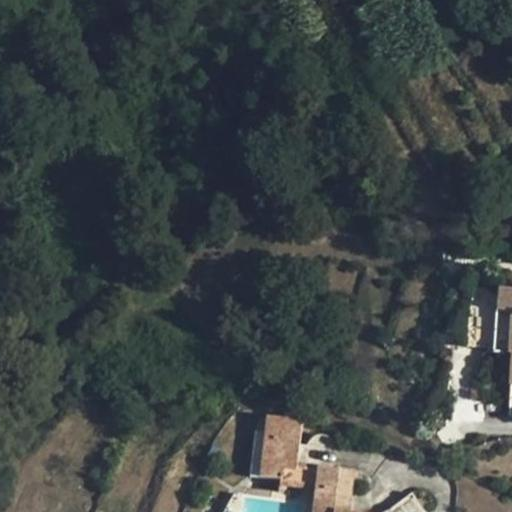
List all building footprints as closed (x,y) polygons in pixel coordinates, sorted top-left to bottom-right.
[(511,289),(499,289),(497,332),(510,332),(508,354),(511,355),(511,354),(511,289)] [(496,353),(508,354),(510,332),(497,332),(496,353)] [(301,423),(267,419),(265,435),(260,478),(280,480),(279,487),(285,487),(304,490),(307,467),(296,466),(301,423)] [(249,477),(260,478),(265,435),(255,433),(249,477)] [(307,467),(304,490),(315,491),(318,468),(307,467)] [(348,511),(353,472),(318,468),(315,491),(312,511),(425,511),(411,493),(390,510),(385,511),(348,511)] [(241,511),(242,498),(243,495),(234,494),(230,501),(224,511),(241,511)]
